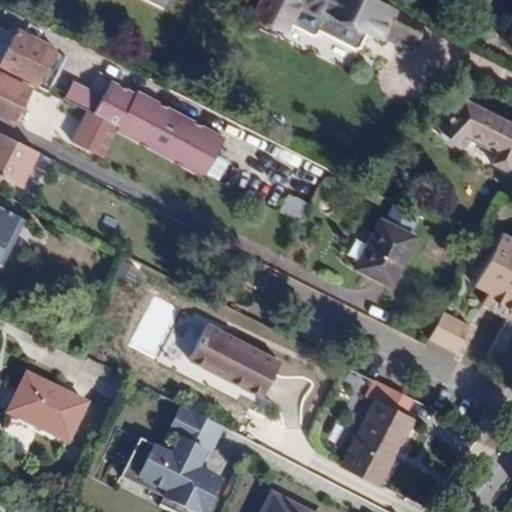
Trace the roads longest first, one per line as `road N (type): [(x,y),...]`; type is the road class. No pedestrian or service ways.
road 1 (unknown): [(394,511),(160,370)]
road 2 (unknown): [(0,25),(196,116)]
road 3 (unknown): [(511,391),(383,338)]
